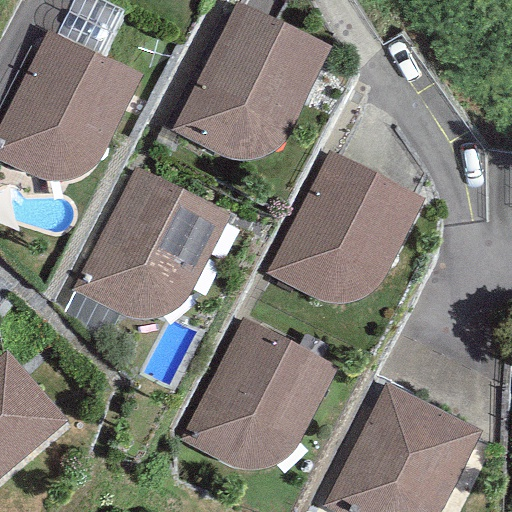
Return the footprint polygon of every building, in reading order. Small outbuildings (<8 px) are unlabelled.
[(94,0),(86,0),(65,29),(100,54),(124,21),(94,0)] [(327,65),(235,15),(170,135),(220,160),(236,164),(252,164),(266,159),(277,151),(287,140),(327,65)] [(141,90),(45,36),(0,123),(0,167),(34,185),(49,188),(57,189),(68,188),(80,183),(90,178),(98,169),(141,90)] [(423,211),(328,160),(266,282),(316,306),(332,311),(348,310),(362,305),(373,297),(383,286),(423,211)] [(227,227),(134,177),(69,297),(119,322),(135,326),(151,326),(165,321),(176,313),(186,302),(227,227)] [(336,375),(242,327),(177,447),(227,472),(243,476),(259,476),(273,470),(284,463),(294,452),(336,375)] [(6,361),(0,365),(0,488),(66,435),(6,361)] [(442,511),(481,441),(383,395),(323,511),(442,511)]
